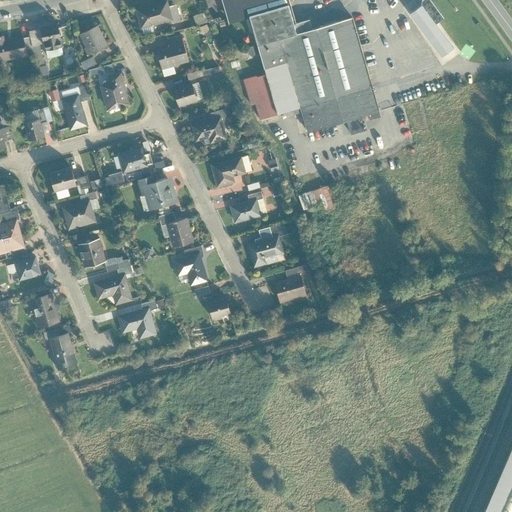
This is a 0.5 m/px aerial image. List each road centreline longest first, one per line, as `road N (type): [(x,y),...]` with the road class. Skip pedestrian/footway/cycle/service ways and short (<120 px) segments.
road 1 (residential): [(162,116),(251,297)]
road 2 (residential): [(93,343),(22,159)]
road 3 (residential): [(162,116),(22,159)]
road 4 (residential): [(106,0),(162,116)]
